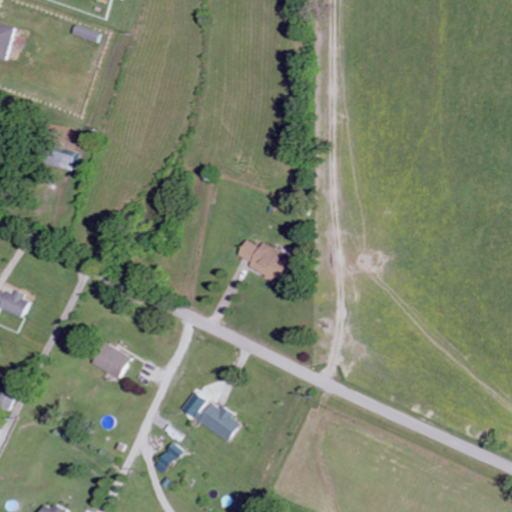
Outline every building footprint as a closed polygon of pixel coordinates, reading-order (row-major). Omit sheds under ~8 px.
[(0,58),(10,61),(19,27),(0,22),(0,58)] [(80,154),(55,147),(51,164),(76,171),(80,154)] [(294,258),(266,242),(263,247),(250,240),(241,255),(254,263),(251,268),(279,283),(294,258)] [(19,295),(4,289),(0,299),(0,307),(28,318),(35,299),(20,293),(19,295)] [(99,366),(125,378),(136,357),(110,344),(99,366)] [(22,393),(8,387),(0,405),(13,411),(22,393)] [(234,441),(245,424),(236,418),(237,416),(198,391),(186,411),(234,441)] [(159,466),(168,474),(188,451),(179,443),(159,466)] [(49,502),(44,511),(71,511),(72,511),(49,502)]
